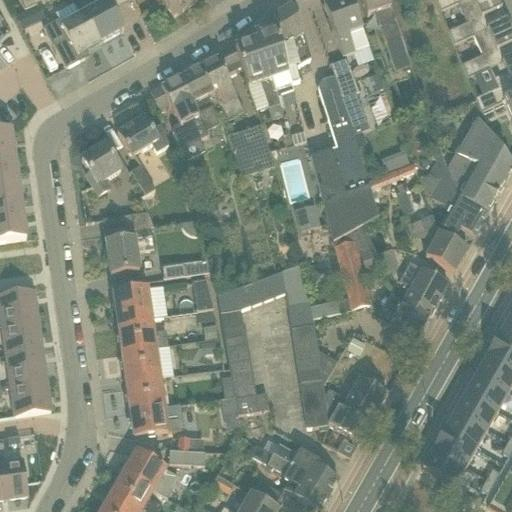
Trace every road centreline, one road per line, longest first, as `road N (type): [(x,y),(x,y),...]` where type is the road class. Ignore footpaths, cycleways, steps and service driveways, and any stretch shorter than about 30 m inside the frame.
road 1 (residential): [(45,511),(74,461),(79,414),(41,138),(262,0)]
road 2 (secondary): [(358,511),(511,240)]
